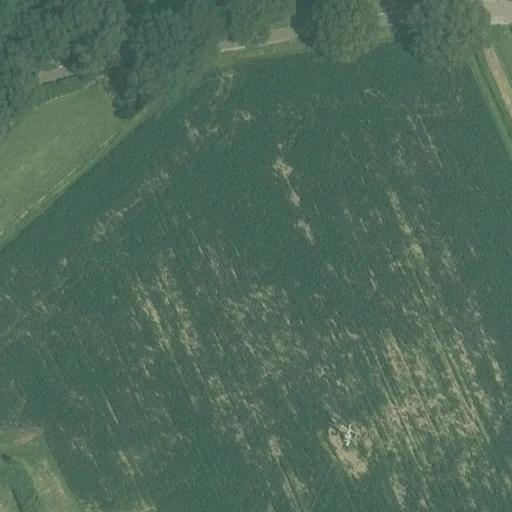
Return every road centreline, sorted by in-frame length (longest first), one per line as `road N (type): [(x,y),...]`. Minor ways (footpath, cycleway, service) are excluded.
road 1 (unclassified): [(511,13),(368,21),(228,44)]
road 2 (unclassified): [(0,20),(161,49),(228,44)]
